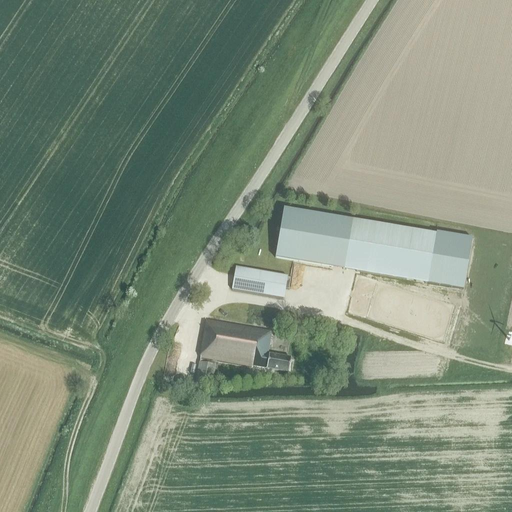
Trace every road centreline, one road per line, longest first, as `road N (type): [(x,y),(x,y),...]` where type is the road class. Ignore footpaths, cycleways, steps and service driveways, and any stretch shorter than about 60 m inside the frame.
road 1 (secondary): [(88,511),(154,343),(372,0)]
road 2 (track): [(62,511),(68,451),(90,390),(84,372)]
